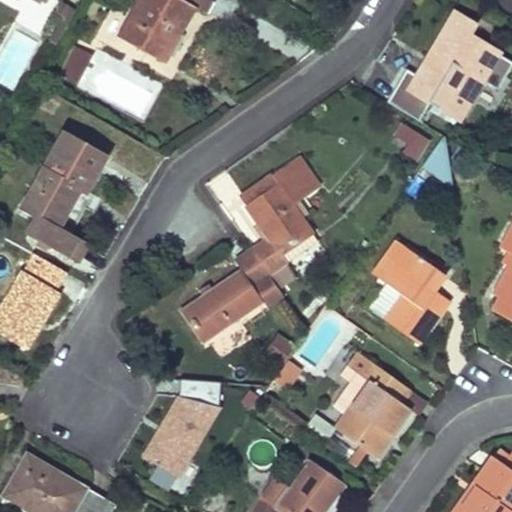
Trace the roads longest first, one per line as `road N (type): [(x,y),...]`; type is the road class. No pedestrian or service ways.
road 1 (residential): [(61,390),(158,197),(188,156),(356,35),(378,0)]
road 2 (residential): [(511,407),(457,432),(399,511)]
